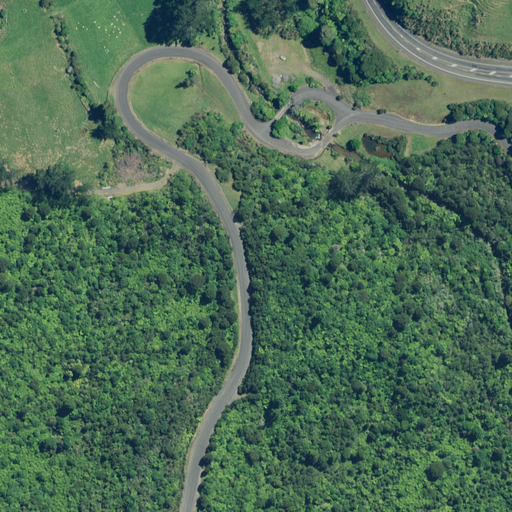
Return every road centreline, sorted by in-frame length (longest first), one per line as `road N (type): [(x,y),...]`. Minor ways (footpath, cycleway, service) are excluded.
road 1 (unclassified): [(183,511),(205,426),(243,354),(235,243),(205,181),(127,117),(123,79),(171,50),(207,59),(263,134),(304,150),(362,115),(436,129),(482,126),(511,147)]
road 2 (primary): [(373,0),(399,35),(432,59),(511,76)]
